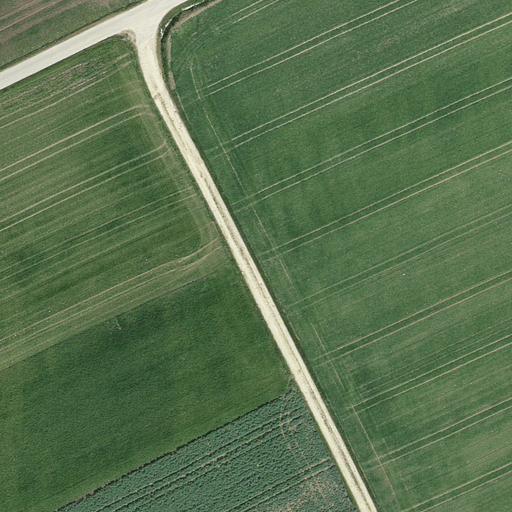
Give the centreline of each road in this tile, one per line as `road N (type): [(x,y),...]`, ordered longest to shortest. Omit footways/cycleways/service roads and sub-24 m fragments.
road 1 (track): [(362,511),(144,49),(142,14)]
road 2 (track): [(0,82),(173,0)]
